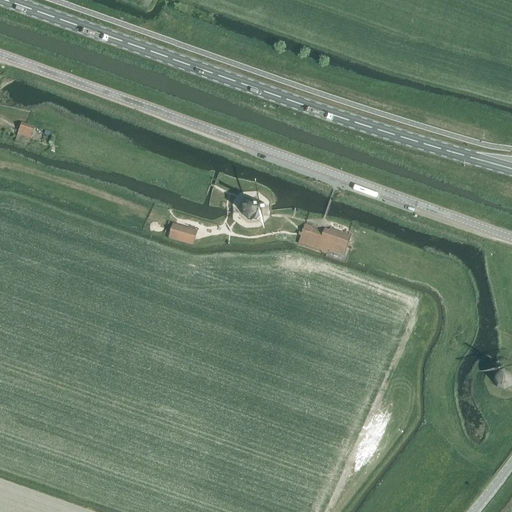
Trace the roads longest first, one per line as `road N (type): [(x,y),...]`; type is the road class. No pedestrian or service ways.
road 1 (unclassified): [(511,237),(0,54)]
road 2 (primary): [(511,170),(7,0)]
road 3 (track): [(193,225),(0,168)]
